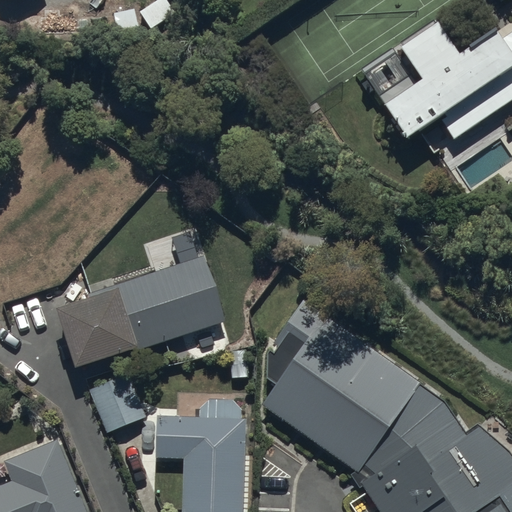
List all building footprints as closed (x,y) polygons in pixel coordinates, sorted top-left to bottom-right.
[(511,10),(390,93),(414,132),(511,67),(511,10)] [(202,248),(55,299),(77,361),(224,310),(202,248)] [(0,339),(21,313),(0,296),(0,339)] [(510,511),(511,511),(511,500),(427,386),(327,315),(261,401),(342,461),(378,511),(510,511)] [(126,365),(86,381),(106,428),(145,412),(126,365)] [(182,511),(242,511),(244,416),(184,415),(156,414),(155,455),(184,456),(182,511)] [(0,511),(87,511),(56,436),(3,458),(11,478),(0,482),(0,511)]
